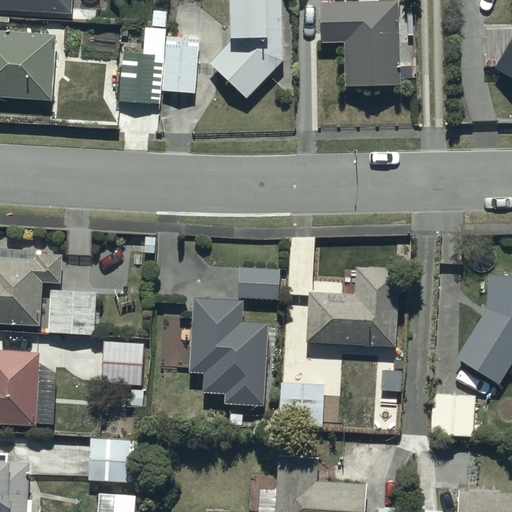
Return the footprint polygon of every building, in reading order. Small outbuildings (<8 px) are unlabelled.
[(0,0),(0,8),(71,13),(72,0),(0,0)] [(213,0),(214,53),(200,67),(235,102),(272,64),(272,0),(213,0)] [(511,0),(504,0),(505,41),(480,42),(482,71),(488,71),(511,86),(511,0)] [(393,4),(312,6),(312,45),(338,45),(339,90),(395,89),(393,4)] [(136,57),(116,55),(112,105),(156,108),(161,31),(138,30),(136,57)] [(19,34),(0,32),(0,100),(16,101),(19,34)] [(196,41),(162,39),(158,93),(192,95),(196,41)] [(347,295),(301,295),(298,346),(380,350),(379,369),(397,370),(398,354),(391,354),(397,247),(378,246),(377,270),(348,268),(347,295)] [(0,327),(36,329),(37,286),(54,286),(54,280),(57,280),(58,258),(28,257),(28,262),(0,261),(0,327)] [(280,269),(239,267),(237,297),(278,300),(280,269)] [(511,267),(507,272),(507,279),(481,278),(479,312),(448,360),(490,389),(511,355),(511,267)] [(43,292),(42,335),(90,337),(91,294),(43,292)] [(244,300),(194,297),(188,372),(204,373),(203,392),(224,393),(224,404),(264,406),(269,323),(243,321),(244,300)] [(97,345),(97,387),(136,387),(136,338),(104,338),(104,345),(97,345)] [(0,430),(34,432),(38,359),(0,357),(0,430)] [(273,386),(274,420),(318,419),(317,386),(273,386)] [(474,395),(426,394),(425,439),(467,440),(467,427),(473,427),(474,395)] [(83,442),(82,483),(124,484),(125,443),(83,442)] [(311,460),(270,459),(269,496),(253,495),(252,511),(356,511),(358,487),(310,486),(311,460)] [(0,511),(26,511),(29,469),(0,467),(0,511)] [(129,511),(131,498),(90,494),(88,511),(129,511)] [(511,511),(511,497),(451,495),(450,511),(511,511)]
